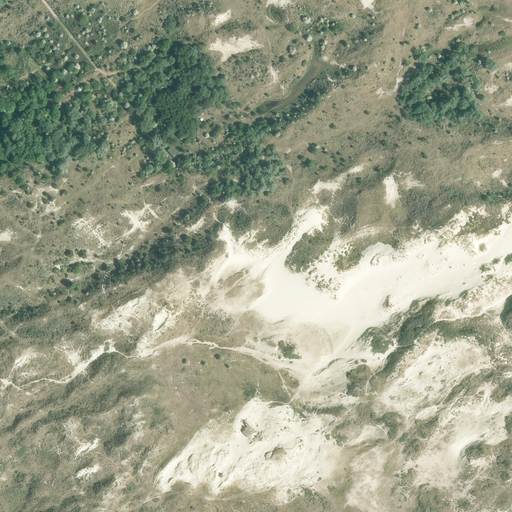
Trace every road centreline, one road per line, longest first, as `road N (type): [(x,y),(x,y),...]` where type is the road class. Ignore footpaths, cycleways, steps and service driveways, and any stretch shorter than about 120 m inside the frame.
road 1 (track): [(43,0),(105,74),(183,55)]
road 2 (track): [(241,117),(272,76),(270,45),(286,25),(281,0)]
